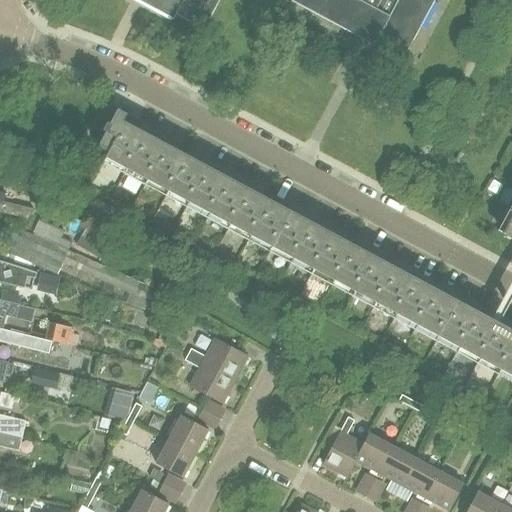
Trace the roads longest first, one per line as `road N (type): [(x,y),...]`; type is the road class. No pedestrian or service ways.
road 1 (residential): [(511,283),(106,66),(0,25)]
road 2 (residential): [(364,511),(232,443)]
